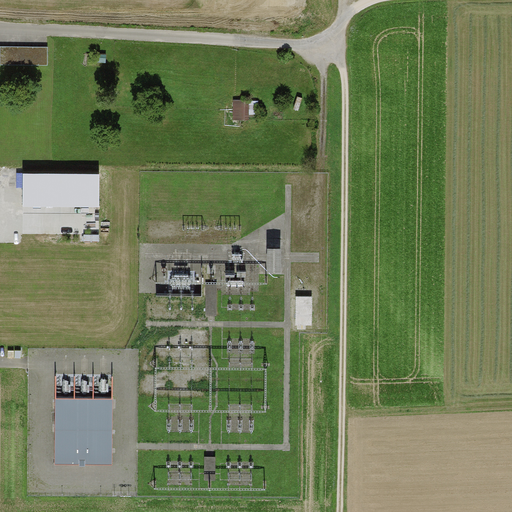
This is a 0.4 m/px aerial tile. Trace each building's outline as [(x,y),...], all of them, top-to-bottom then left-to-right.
[(48,45),(0,44),(0,47),(0,46),(0,62),(47,63),(48,45)] [(249,98),(233,98),(233,119),(249,118),(249,112),(258,112),(258,99),(249,99),(249,98)] [(100,174),(23,174),(23,206),(100,206),(100,174)] [(217,283),(206,283),(205,313),(216,313),(217,283)] [(55,394),(55,462),(112,462),(113,394),(55,394)] [(215,454),(205,454),(204,477),(215,477),(215,454)]
